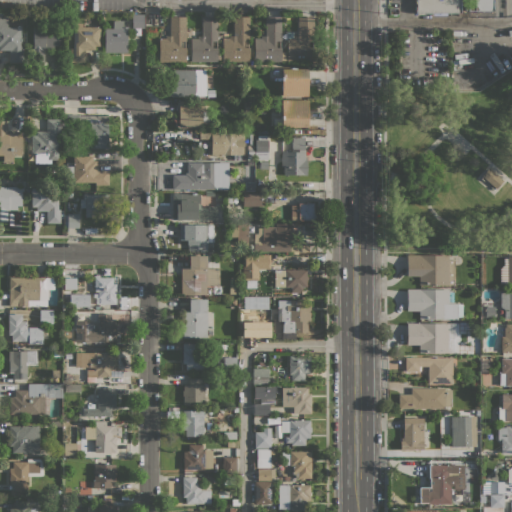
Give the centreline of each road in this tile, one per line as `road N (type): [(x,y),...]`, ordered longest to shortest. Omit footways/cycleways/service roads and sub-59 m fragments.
road 1 (primary): [(355,511),(355,0)]
road 2 (residential): [(148,511),(147,251),(130,95)]
road 3 (residential): [(147,251),(0,253)]
road 4 (residential): [(130,95),(0,91)]
